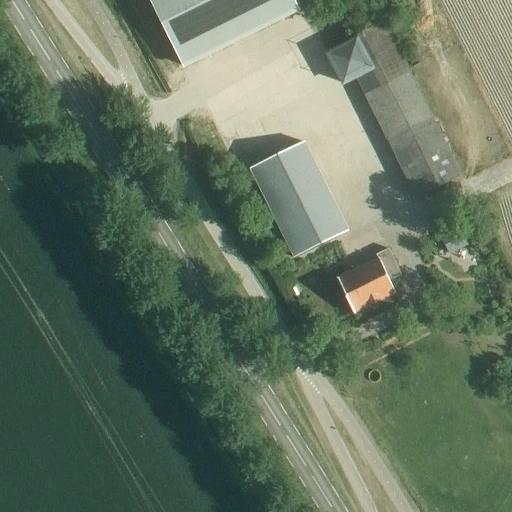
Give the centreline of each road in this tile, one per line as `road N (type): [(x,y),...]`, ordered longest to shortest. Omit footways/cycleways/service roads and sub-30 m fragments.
road 1 (secondary): [(330,511),(13,0)]
road 2 (unclassified): [(302,366),(146,114)]
road 3 (unclassified): [(302,366),(367,511)]
road 4 (unclassified): [(51,0),(128,104),(146,114)]
